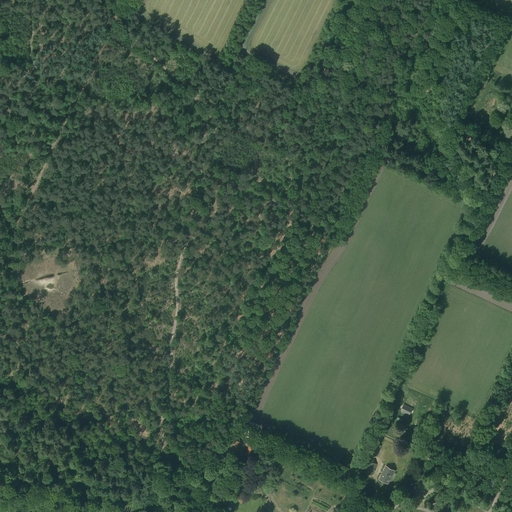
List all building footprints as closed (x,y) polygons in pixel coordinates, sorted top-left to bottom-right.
[(479,90),(486,92),(489,82),(482,80),(479,90)] [(482,112),(488,99),(479,95),(473,108),(482,112)] [(413,408),(404,404),(400,411),(410,415),(413,408)] [(236,440),(232,449),(237,451),(241,442),(236,440)] [(381,446),(375,443),(371,453),(377,455),(381,446)] [(249,446),(244,455),(250,457),(254,448),(249,446)] [(377,464),(368,459),(363,471),(371,475),(377,464)] [(395,470),(386,465),(379,479),(388,484),(395,470)] [(238,501),(243,505),(248,497),(243,494),(238,501)]
